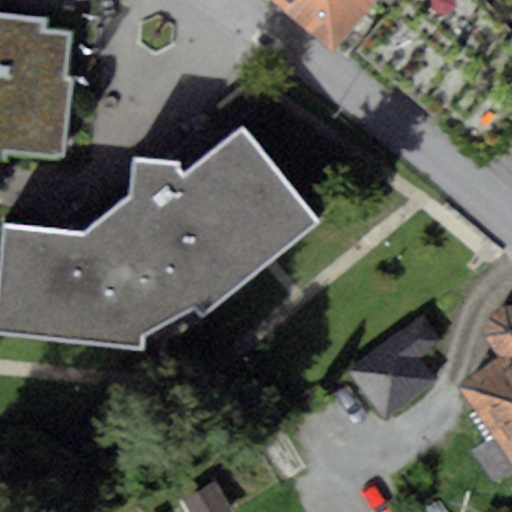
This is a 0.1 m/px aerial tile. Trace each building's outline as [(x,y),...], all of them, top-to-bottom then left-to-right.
[(272,0),(334,51),(376,0),(272,0)] [(511,146),(511,17),(496,0),(398,0),(355,51),(490,171),(511,146)] [(0,146),(62,153),(76,31),(48,28),(49,18),(0,12),(0,146)] [(84,231),(1,223),(0,229),(0,337),(143,352),(145,334),(199,293),(207,303),(312,222),(243,133),(185,177),(181,171),(181,163),(132,159),(130,194),(84,231)] [(501,358),(460,386),(511,460),(511,305),(505,305),(488,318),(486,336),(501,358)] [(420,319),(351,370),(387,420),(435,385),(415,357),(436,342),(420,319)] [(229,511),(213,485),(182,504),(186,511),(229,511)]
